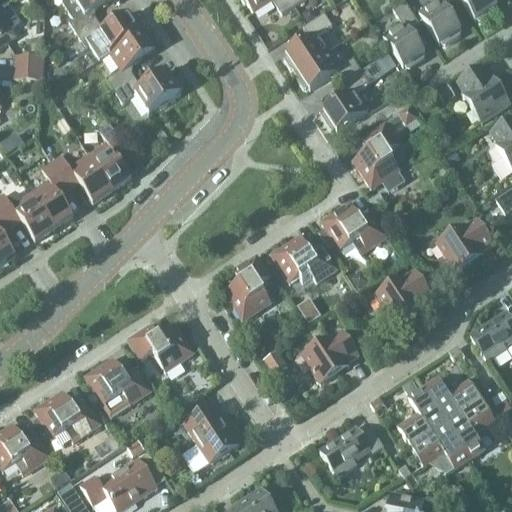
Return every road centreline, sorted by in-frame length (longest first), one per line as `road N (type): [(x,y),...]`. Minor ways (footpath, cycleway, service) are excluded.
road 1 (residential): [(279,446),(433,346),(463,303),(511,269)]
road 2 (tertiary): [(139,228),(214,154),(240,112),(238,87),(182,0)]
road 3 (residential): [(184,297),(335,195),(335,177),(293,108)]
road 4 (residential): [(5,411),(184,297)]
road 5 (tertiary): [(0,365),(139,228)]
road 6 (residential): [(279,446),(184,297)]
